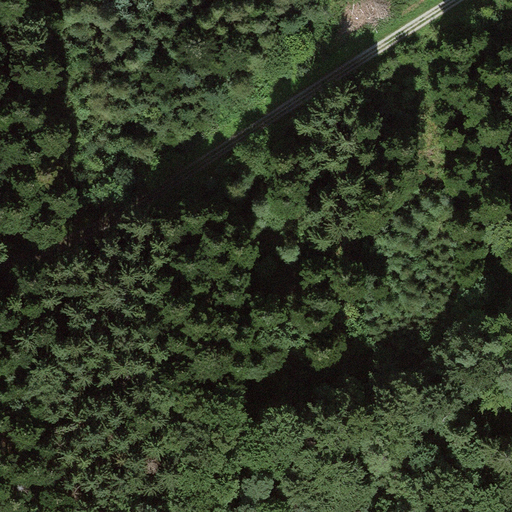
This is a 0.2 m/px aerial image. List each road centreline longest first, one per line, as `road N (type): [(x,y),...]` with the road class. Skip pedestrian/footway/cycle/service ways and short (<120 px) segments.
road 1 (track): [(0,263),(196,173),(467,0)]
road 2 (track): [(85,511),(306,397),(511,309)]
